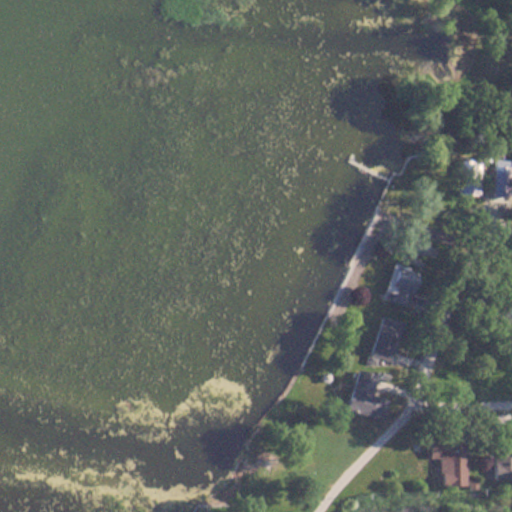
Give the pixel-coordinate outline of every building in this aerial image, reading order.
[(413,267),(388,265),(386,302),(412,303),(413,267)] [(367,356),(387,362),(399,324),(379,317),(367,356)] [(342,411),(378,421),(384,401),(368,396),(373,377),(354,371),(342,411)] [(425,469),(436,469),(436,486),(463,486),(463,447),(425,447),(425,469)] [(490,480),(511,479),(511,456),(490,457),(490,480)]
